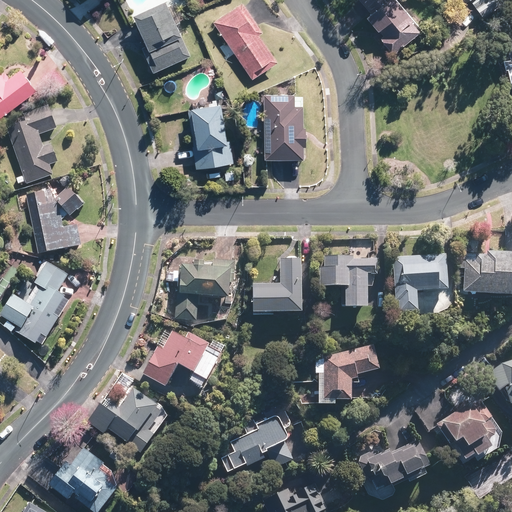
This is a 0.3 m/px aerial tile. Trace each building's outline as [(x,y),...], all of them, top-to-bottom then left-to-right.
[(422,30),(395,0),(365,0),(377,13),(372,17),(389,36),(385,39),(397,52),(422,30)] [(476,0),(483,8),(493,0),(476,0)] [(168,3),(138,16),(151,47),(147,49),(156,71),(191,57),(168,3)] [(243,4),(217,22),(254,77),(277,61),(258,33),(261,31),(243,4)] [(0,115),(37,89),(23,71),(8,82),(1,72),(0,72),(0,115)] [(295,96),(267,96),(268,158),(303,158),(302,107),(295,107),(295,96)] [(223,107),(191,112),(200,166),(231,162),(223,107)] [(29,123),(9,130),(27,182),(52,173),(49,163),(57,160),(52,145),(43,148),(38,133),(55,127),(48,109),(26,116),(29,123)] [(63,228),(61,219),(81,203),(69,188),(57,199),(55,192),(28,198),(40,252),(80,244),(76,226),(63,228)] [(478,262),(470,261),(468,291),(511,293),(511,253),(489,252),(489,255),(478,255),(478,262)] [(445,255),(396,259),(400,308),(417,307),(415,288),(448,285),(445,255)] [(351,257),(323,258),(324,283),(344,283),(344,305),(369,305),(369,271),(373,271),(373,260),(351,260),(351,257)] [(184,264),(180,267),(176,318),(197,319),(199,294),(231,295),(233,273),(235,273),(236,260),(214,259),(213,265),(204,265),(204,260),(196,260),(195,264),(184,264)] [(300,260),(282,261),(283,285),(253,286),(254,311),(302,309),(300,260)] [(68,274),(49,262),(36,282),(43,286),(32,303),(14,293),(2,312),(21,324),(19,328),(44,343),(60,318),(54,314),(66,294),(58,290),(68,274)] [(187,339),(170,330),(148,372),(167,382),(179,360),(194,368),(207,344),(189,335),(187,339)] [(375,347),(328,360),(328,396),(353,396),(353,372),(379,365),(375,347)] [(511,364),(501,369),(511,398),(511,364)] [(132,438),(156,404),(135,389),(118,414),(104,405),(94,420),(109,430),(113,425),(132,438)] [(477,400),(441,425),(467,462),(502,438),(477,400)] [(239,453),(225,459),(229,470),(268,453),(274,466),(292,457),(283,438),(288,436),(279,416),(259,425),(261,428),(233,440),(239,453)] [(372,453),(362,458),(378,491),(431,466),(417,439),(375,459),(372,453)] [(90,459),(82,453),(73,466),(70,464),(54,485),(73,499),(77,494),(99,510),(116,487),(106,479),(109,475),(100,468),(104,462),(93,455),(90,459)] [(287,492),(267,502),(271,511),(313,511),(324,507),(314,486),(290,498),(287,492)]
